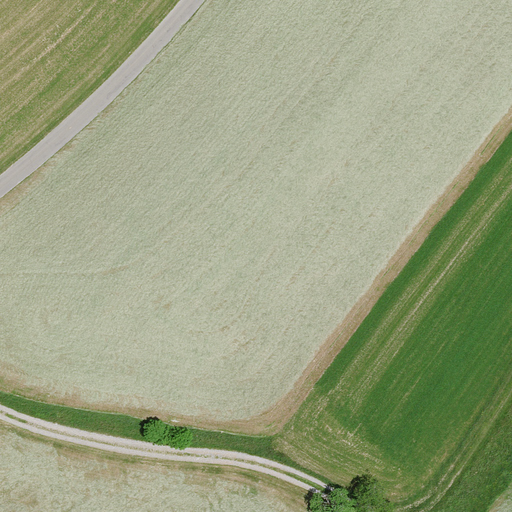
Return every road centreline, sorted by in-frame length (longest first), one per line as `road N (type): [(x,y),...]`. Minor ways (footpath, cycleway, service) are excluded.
road 1 (track): [(0,412),(129,447),(243,458),(291,472),(361,511)]
road 2 (unclassified): [(0,188),(112,88),(194,0)]
